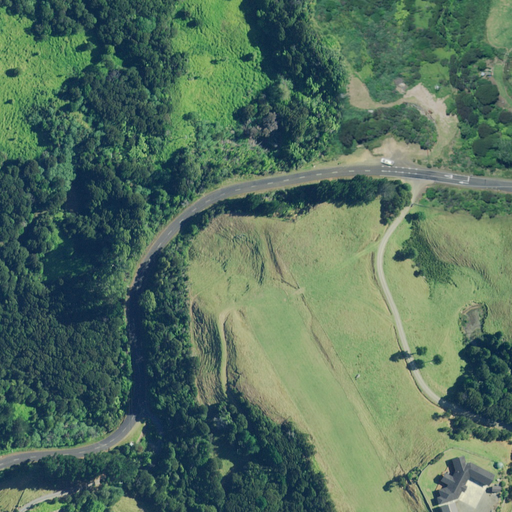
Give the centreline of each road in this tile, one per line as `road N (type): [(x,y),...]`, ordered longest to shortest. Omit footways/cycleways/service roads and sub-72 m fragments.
road 1 (tertiary): [(511,184),(334,171),(209,200),(157,246),(143,271),(123,435),(0,461)]
road 2 (track): [(511,427),(459,409),(424,385),(402,335),(377,253),(420,174)]
